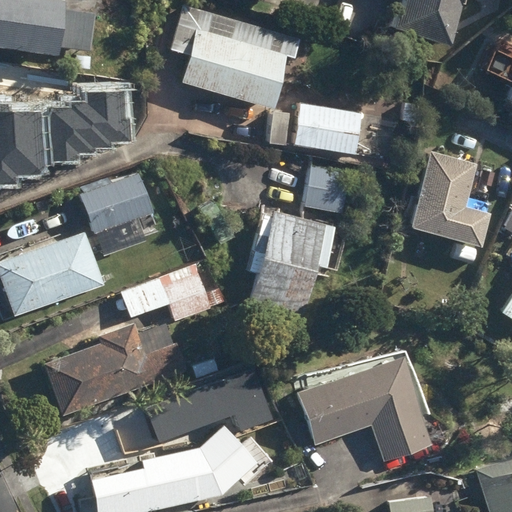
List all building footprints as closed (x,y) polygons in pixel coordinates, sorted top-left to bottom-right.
[(0,0),(0,47),(48,54),(49,43),(88,49),(94,10),(57,4),(57,0),(0,0)] [(401,0),(391,30),(444,49),(461,0),(401,0)] [(181,82),(269,108),(286,55),(296,58),(302,39),(187,3),(173,48),(190,53),(181,82)] [(139,53),(116,51),(114,71),(137,73),(139,53)] [(491,104),(511,114),(511,70),(508,69),(491,104)] [(52,108),(53,161),(79,161),(79,155),(94,155),(94,147),(111,147),(111,139),(129,139),(129,92),(88,92),(88,102),(73,102),(73,108),(52,108)] [(10,104),(0,104),(0,186),(15,186),(15,175),(45,174),(44,113),(10,113),(10,104)] [(394,124),(408,126),(410,107),(397,105),(394,124)] [(282,147),(343,157),(350,116),(289,106),(282,147)] [(396,230),(466,249),(475,216),(472,215),(475,204),(455,199),(464,165),(417,153),(396,230)] [(295,208),(333,214),(339,175),(301,169),(295,208)] [(139,174),(80,196),(95,234),(153,212),(139,174)] [(239,307),(286,318),(298,267),(309,269),(319,230),(260,216),(259,218),(252,217),(238,273),(246,275),(239,307)] [(0,262),(0,273),(15,316),(104,285),(86,233),(0,262)] [(194,269),(157,281),(123,294),(132,319),(166,307),(171,319),(207,306),(194,269)] [(511,282),(490,315),(511,330),(511,282)] [(37,363),(56,415),(179,369),(168,340),(136,352),(124,321),(89,333),(93,341),(37,363)] [(362,423),(376,459),(418,442),(382,352),(284,390),(305,445),(362,423)] [(184,364),(189,379),(213,371),(208,357),(184,364)] [(257,373),(149,412),(159,440),(231,414),(237,432),(273,419),(257,373)] [(90,479),(97,511),(157,511),(182,506),(183,511),(196,511),(195,503),(228,495),(261,461),(222,423),(201,446),(141,460),(142,466),(90,479)] [(511,511),(511,460),(475,470),(486,511),(511,511)] [(381,501),(381,511),(424,511),(422,496),(381,501)]
